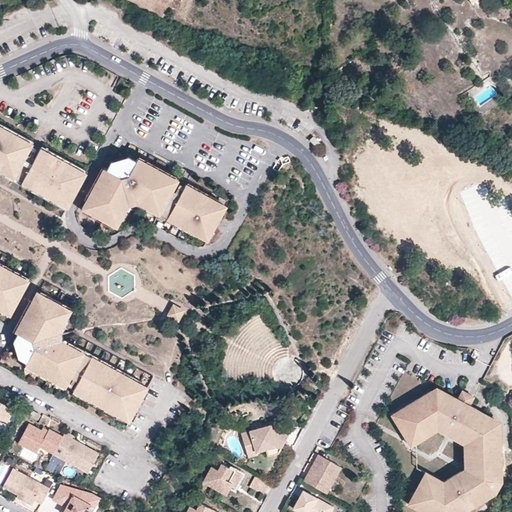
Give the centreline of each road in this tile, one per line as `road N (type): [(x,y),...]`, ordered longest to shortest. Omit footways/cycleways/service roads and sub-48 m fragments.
road 1 (residential): [(392,293),(307,159),(278,134),(225,122),(82,45),(64,44),(0,72)]
road 2 (residential): [(392,293),(268,511)]
road 3 (residential): [(0,377),(135,452)]
road 4 (residential): [(511,324),(492,334),(447,334),(392,293)]
